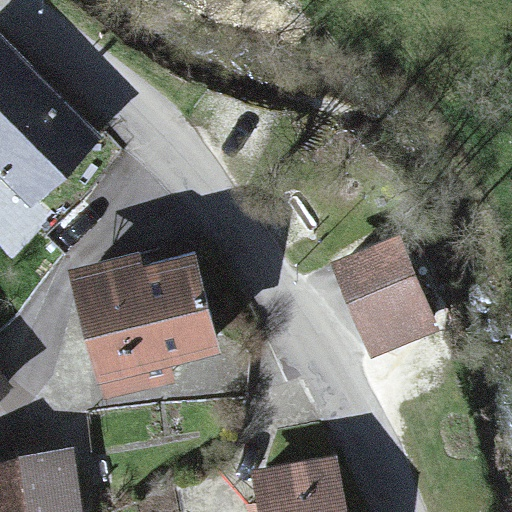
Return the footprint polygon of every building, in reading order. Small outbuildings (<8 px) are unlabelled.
[(0,46),(0,183),(18,203),(87,140),(0,46)] [(398,245),(342,268),(377,351),(432,328),(398,245)] [(123,264),(68,278),(96,390),(212,362),(187,261),(126,276),(123,264)] [(337,511),(326,457),(254,471),(261,511),(337,511)] [(73,511),(68,458),(0,465),(0,511),(73,511)]
